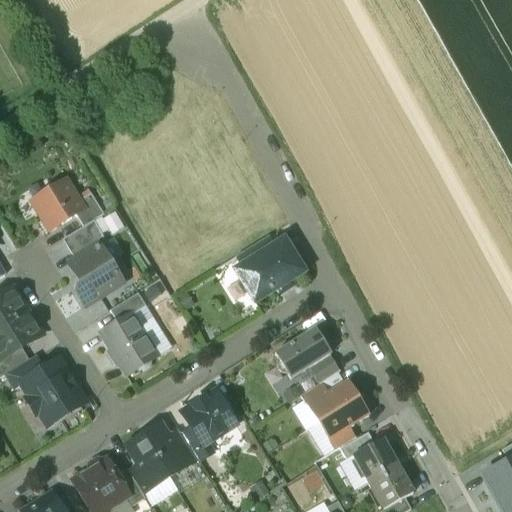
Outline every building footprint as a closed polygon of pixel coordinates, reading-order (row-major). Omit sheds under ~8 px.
[(66,185),(32,206),(49,233),(75,217),(83,212),(78,204),(66,185)] [(90,196),(78,204),(83,212),(75,217),(82,229),(93,223),(103,217),(90,196)] [(82,229),(62,242),(74,263),(99,247),(99,248),(105,244),(93,223),(82,229)] [(266,240),(235,259),(242,269),(272,250),(266,240)] [(242,269),(235,273),(254,304),(302,274),(283,244),(272,250),(242,269)] [(74,263),(68,267),(80,287),(76,290),(75,295),(82,306),(87,307),(122,285),(99,248),(99,247),(74,263)] [(0,297),(0,330),(27,314),(12,290),(0,297)] [(137,296),(109,313),(117,325),(131,317),(145,308),(137,296)] [(27,314),(0,330),(0,363),(21,351),(41,338),(27,314)] [(117,325),(99,336),(125,378),(137,371),(138,372),(143,373),(148,370),(150,364),(149,363),(157,359),(131,317),(117,325)] [(314,332),(274,357),(289,382),(308,370),(328,358),(330,357),(314,332)] [(21,351),(0,363),(0,380),(5,378),(28,363),(21,351)] [(28,363),(5,378),(14,392),(22,387),(21,386),(44,372),(35,358),(28,363)] [(328,358),(308,370),(318,387),(320,386),(339,375),(328,358)] [(83,405),(57,364),(44,372),(21,386),(22,387),(29,399),(26,402),(35,416),(38,414),(47,427),(83,405)] [(327,396),(306,409),(303,404),(286,415),(299,437),(317,426),(357,401),(347,384),(327,396)] [(318,387),(300,399),(303,404),(306,409),(327,396),(320,386),(318,387)] [(214,394),(203,401),(201,401),(192,407),(191,408),(180,415),(190,430),(201,449),(206,446),(235,428),(214,394)] [(357,401),(317,426),(327,443),(348,430),(368,418),(357,401)] [(168,441),(160,428),(143,438),(168,479),(185,469),(168,441)] [(201,449),(190,430),(179,437),(195,462),(197,465),(212,456),(206,446),(201,449)] [(348,430),(327,443),(334,453),(354,440),(348,430)] [(179,437),(178,435),(168,441),(185,469),(195,462),(179,437)] [(368,435),(360,439),(366,449),(374,445),(368,435)] [(168,479),(143,438),(126,449),(138,468),(151,490),(168,479)] [(360,439),(340,450),(346,461),(352,457),(366,449),(360,439)] [(366,449),(352,457),(368,485),(397,468),(382,440),(374,445),(366,449)] [(511,460),(511,445),(501,453),(507,463),(511,460)] [(511,490),(511,460),(507,463),(482,477),(494,500),(511,490)] [(115,477),(105,462),(72,483),(89,511),(107,511),(125,500),(128,499),(115,477)] [(138,468),(128,475),(141,496),(151,490),(138,468)] [(397,468),(368,485),(383,511),(397,503),(404,500),(412,495),(397,468)] [(128,475),(125,471),(115,477),(128,499),(125,500),(131,509),(144,501),(128,475)] [(511,511),(511,490),(494,500),(500,511),(511,511)] [(61,511),(51,495),(24,511),(61,511)] [(409,511),(410,511),(404,500),(397,503),(402,511),(409,511)] [(383,511),(381,511),(402,511),(397,503),(383,511)]
